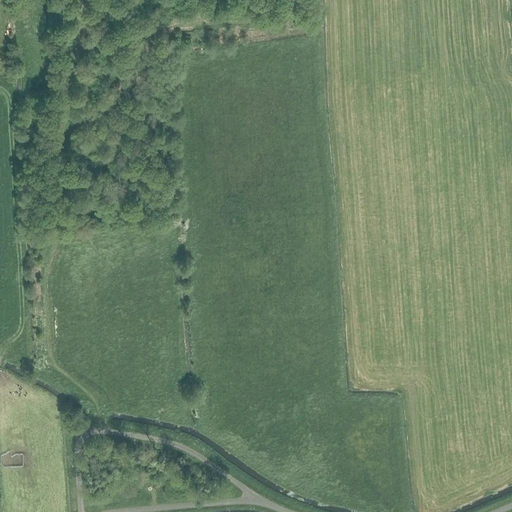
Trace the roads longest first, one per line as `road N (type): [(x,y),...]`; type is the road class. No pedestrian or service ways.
road 1 (track): [(102,432),(102,408),(51,355),(46,283),(58,239),(64,144)]
road 2 (track): [(64,144),(145,70),(156,27),(284,16),(291,0)]
